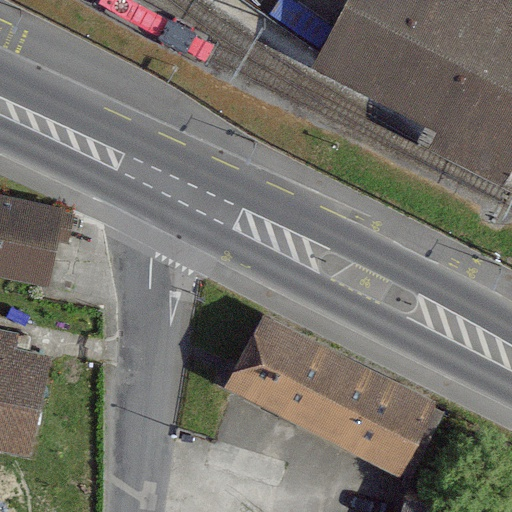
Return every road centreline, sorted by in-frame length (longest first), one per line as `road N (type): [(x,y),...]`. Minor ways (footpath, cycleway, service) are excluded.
road 1 (secondary): [(165,219),(511,378)]
road 2 (secondary): [(511,338),(181,163)]
road 3 (residential): [(131,511),(165,219)]
road 4 (secondary): [(181,163),(0,74)]
road 5 (secondary): [(0,137),(165,219)]
